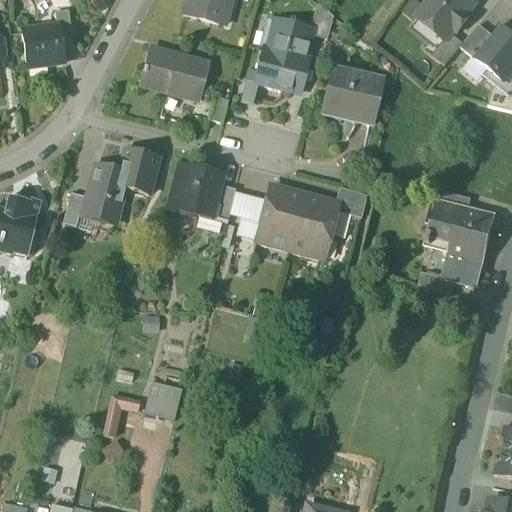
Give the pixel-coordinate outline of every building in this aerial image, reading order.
[(47,0),(49,11),(70,8),(68,0),(47,0)] [(186,0),(181,19),(214,28),(221,1),(221,0),(186,0)] [(221,0),(221,1),(214,28),(223,30),(230,0),(221,0)] [(443,44),(444,44),(450,37),(453,34),(458,33),(467,22),(467,16),(474,7),(465,0),(431,0),(415,21),(417,22),(422,16),(435,27),(430,33),(443,44)] [(310,39),(325,43),(331,20),(318,10),(310,39)] [(57,29),(59,40),(70,38),(67,14),(54,15),(55,29),(57,29)] [(417,22),(430,33),(435,27),(422,16),(417,22)] [(259,52),(261,52),(271,54),(278,25),(266,22),(259,52)] [(278,24),(278,25),(271,54),(261,52),(252,87),(289,96),(291,88),(301,90),(307,63),(303,62),(311,32),(278,24)] [(478,28),(462,47),(459,51),(468,59),(487,35),(478,28)] [(507,100),(511,101),(511,37),(500,28),(491,38),(487,35),(468,59),(487,74),(482,80),(494,90),(507,100)] [(20,34),(26,72),(63,67),(59,40),(57,29),(55,29),(20,34)] [(444,70),(459,51),(462,47),(450,37),(444,44),(443,44),(431,60),(444,70)] [(139,89),(196,105),(206,67),(181,61),(180,62),(148,54),(139,89)] [(363,81),(364,78),(332,71),(331,73),(363,81)] [(352,125),(371,130),(382,83),(364,78),(363,81),(331,73),(323,109),(354,117),(352,125)] [(487,110),(511,115),(511,101),(507,100),(494,90),(490,95),(487,110)] [(209,127),(220,130),(227,104),(216,101),(209,127)] [(354,117),(323,109),(321,118),(352,125),(354,117)] [(123,154),(117,179),(125,181),(122,194),(146,200),(157,162),(123,154)] [(206,220),(209,220),(217,189),(219,181),(177,170),(167,209),(206,220)] [(77,218),(113,227),(122,194),(125,181),(117,179),(94,173),(89,193),(86,192),(83,202),(83,203),(86,204),(82,218),(76,216),(76,218),(77,218)] [(227,223),(227,220),(232,200),(234,194),(217,189),(209,220),(206,220),(226,225),(227,223)] [(254,246),(287,255),(300,200),(268,191),(264,206),(254,246)] [(336,197),(364,205),(365,200),(338,192),(336,197)] [(438,209),(467,216),(470,203),(441,196),(438,209)] [(348,220),(359,223),(364,205),(336,197),(333,209),(336,210),(334,216),(348,220)] [(61,229),(74,232),(77,218),(76,218),(76,216),(82,218),(86,204),(83,203),(83,202),(68,198),(61,229)] [(264,206),(232,200),(227,220),(240,223),(235,241),(254,246),(264,206)] [(322,264),(328,240),(334,216),(336,210),(333,209),(300,200),(287,255),(322,264)] [(6,202),(3,215),(10,217),(10,219),(17,220),(19,213),(36,217),(38,207),(21,203),(21,205),(6,202)] [(452,288),(474,294),(491,222),(467,216),(438,209),(430,241),(427,240),(424,252),(428,253),(431,244),(449,250),(447,257),(457,260),(451,288),(452,288)] [(25,260),(36,217),(19,213),(17,220),(10,219),(10,217),(3,215),(0,214),(0,256),(11,259),(11,257),(25,260)] [(348,220),(334,216),(328,240),(342,243),(348,220)] [(74,232),(89,236),(94,232),(110,237),(113,227),(77,218),(74,232)] [(428,253),(447,257),(449,250),(431,244),(428,253)] [(447,257),(441,284),(441,286),(451,288),(457,260),(447,257)] [(418,291),(449,300),(452,288),(451,288),(441,286),(441,284),(421,278),(418,291)] [(141,320),(141,337),(157,337),(157,320),(141,320)] [(318,337),(330,340),(334,324),(322,320),(318,337)] [(242,370),(228,366),(224,381),(238,385),(242,370)] [(142,417),(172,425),(180,393),(150,386),(142,417)] [(492,415),(510,420),(511,412),(511,402),(496,399),(492,415)] [(102,440),(112,442),(118,413),(136,416),(138,407),(110,401),(102,440)] [(505,444),(502,458),(511,460),(511,433),(504,431),(502,443),(505,444)] [(114,444),(99,454),(107,467),(122,457),(114,444)] [(511,460),(502,458),(500,470),(496,469),(493,481),(511,484),(511,460)]
